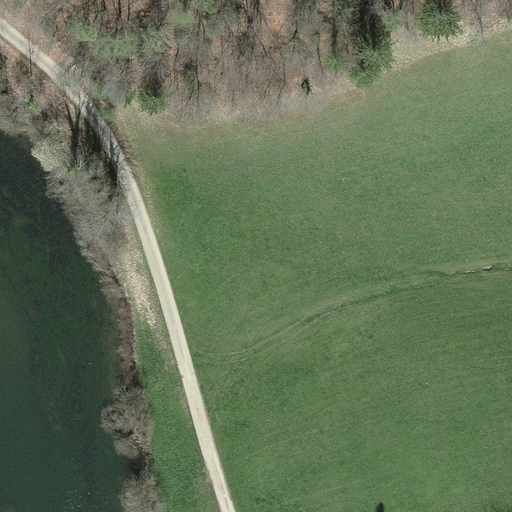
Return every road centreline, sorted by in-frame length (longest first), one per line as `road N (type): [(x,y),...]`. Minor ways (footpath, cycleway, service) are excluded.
road 1 (unclassified): [(0,18),(74,89),(124,164),(228,511)]
road 2 (track): [(189,373),(414,287),(511,272)]
